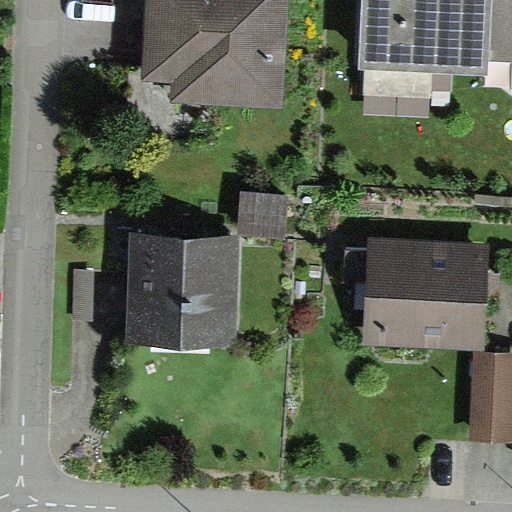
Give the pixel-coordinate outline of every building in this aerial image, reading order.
[(266,97),(267,0),(136,0),(135,73),(168,73),(167,94),(266,97)] [(511,0),(486,0),(365,0),(365,60),(511,61),(511,0)] [(268,230),(269,199),(185,197),(185,228),(268,230)] [(220,333),(222,237),(131,235),(129,331),(220,333)] [(468,341),(470,249),(356,247),(354,338),(468,341)] [(506,437),(508,356),(467,355),(466,436),(506,437)]
